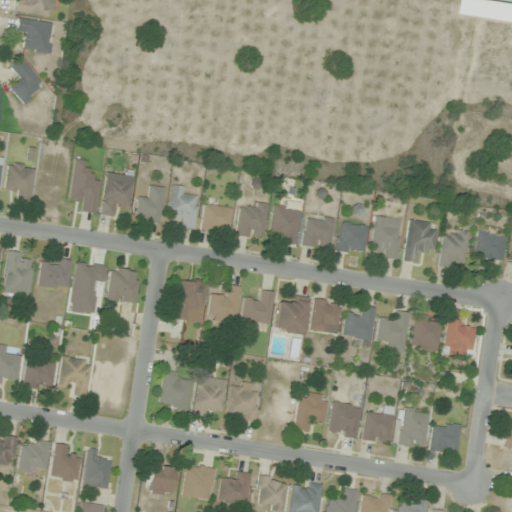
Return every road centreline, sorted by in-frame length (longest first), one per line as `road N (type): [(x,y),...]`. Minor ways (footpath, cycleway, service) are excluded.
road 1 (residential): [(0,225),(504,304)]
road 2 (residential): [(0,409),(479,489)]
road 3 (residential): [(122,511),(168,251)]
road 4 (residential): [(504,304),(479,489)]
